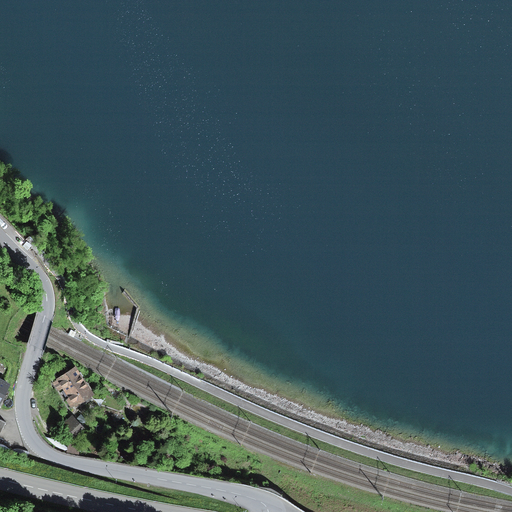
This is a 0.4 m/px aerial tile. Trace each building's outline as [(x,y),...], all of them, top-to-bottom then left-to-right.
[(68,394),(88,380),(79,367),(55,384),(61,393),(66,390),(68,394)] [(0,405),(11,384),(0,378),(0,405)] [(88,380),(68,394),(72,399),(68,402),(75,412),(98,396),(88,380)] [(88,429),(76,415),(63,426),(75,440),(88,429)] [(11,422),(0,416),(0,441),(0,442),(11,422)]
